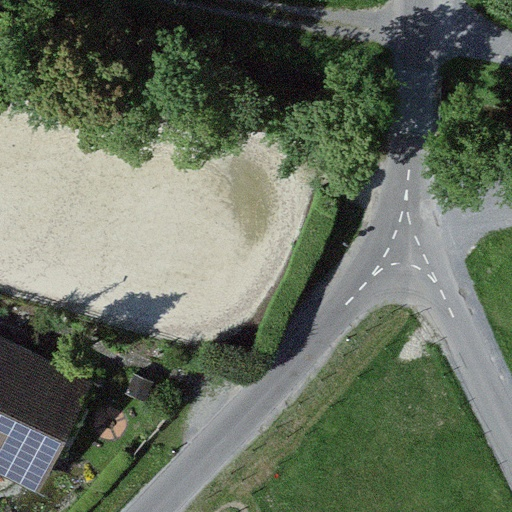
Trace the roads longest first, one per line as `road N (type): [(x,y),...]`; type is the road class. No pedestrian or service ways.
road 1 (unclassified): [(153,511),(340,320),(387,261),(413,198)]
road 2 (unclassified): [(413,198),(451,310),(511,430)]
road 3 (track): [(420,34),(220,0)]
road 4 (unclassified): [(413,198),(419,58)]
